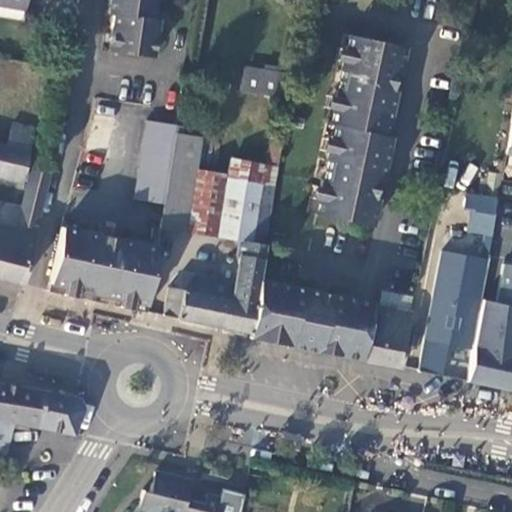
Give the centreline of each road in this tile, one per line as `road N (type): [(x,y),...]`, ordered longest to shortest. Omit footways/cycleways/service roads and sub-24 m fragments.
road 1 (unknown): [(341,424),(425,13)]
road 2 (residential): [(91,0),(62,169),(18,340)]
road 3 (secondary): [(173,391),(380,432),(511,441)]
